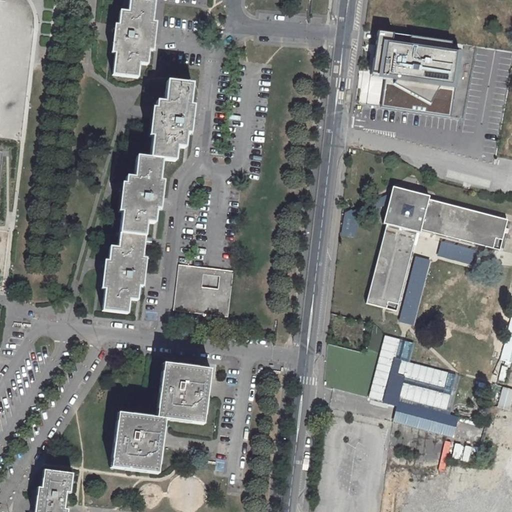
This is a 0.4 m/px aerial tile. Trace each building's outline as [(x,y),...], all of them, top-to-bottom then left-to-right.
[(120,12),(112,75),(138,78),(139,64),(147,65),(150,37),(154,2),(140,0),(128,0),(128,13),(120,12)] [(372,40),(366,75),(385,79),(398,81),(395,84),(432,104),(440,86),(468,92),(474,54),(372,40)] [(398,81),(385,79),(381,106),(464,119),(468,92),(440,86),(432,104),(395,84),(398,81)] [(156,102),(149,159),(175,162),(177,147),(184,148),(188,119),(192,85),(166,82),(164,103),(156,102)] [(126,177),(119,234),(144,237),(146,223),(154,224),(162,160),(149,159),(137,157),(134,178),(126,177)] [(422,197),(395,189),(388,217),(385,216),(383,224),(387,225),(367,304),(397,312),(418,228),(500,249),(508,219),(429,199),(430,196),(422,194),(422,197)] [(110,247),(102,311),(128,314),(129,300),(137,301),(144,237),(119,234),(118,249),(110,247)] [(469,264),(472,248),(438,242),(435,258),(469,264)] [(411,325),(428,260),(412,256),(395,321),(411,325)] [(179,265),(173,311),(198,314),(201,288),(203,275),(204,268),(179,265)] [(204,268),(203,275),(219,277),(220,270),(204,268)] [(218,289),(214,316),(227,317),(233,271),(220,270),(219,277),(218,289)] [(201,288),(198,314),(214,316),(218,289),(201,288)] [(511,362),(511,313),(509,313),(498,360),(511,362)] [(414,344),(385,336),(369,398),(384,402),(386,395),(398,398),(398,399),(447,411),(457,375),(409,363),(414,344)] [(161,365),(155,419),(163,420),(202,425),(209,371),(161,365)] [(496,379),(503,381),(506,367),(499,365),(496,379)] [(511,389),(501,386),(495,405),(507,409),(511,393),(511,389)] [(117,414),(109,469),(157,474),(163,420),(155,419),(117,414)] [(443,471),(449,441),(442,440),(437,470),(443,471)] [(511,511),(511,459),(499,511),(511,511)] [(71,475),(43,471),(41,489),(37,489),(33,511),(66,511),(67,510),(63,510),(65,493),(69,493),(71,475)]
